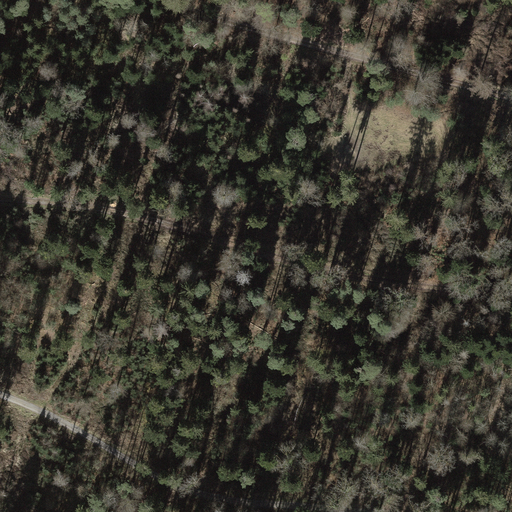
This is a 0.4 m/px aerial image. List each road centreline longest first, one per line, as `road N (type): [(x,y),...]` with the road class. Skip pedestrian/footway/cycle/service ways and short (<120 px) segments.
road 1 (track): [(0,197),(89,204),(354,276),(511,295)]
road 2 (track): [(361,511),(186,489),(0,393)]
road 3 (track): [(146,0),(511,99)]
